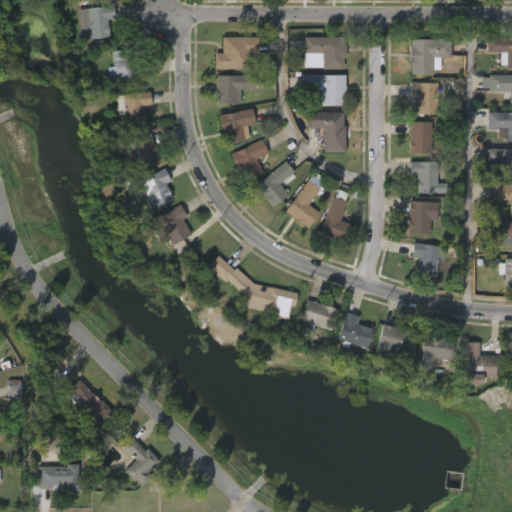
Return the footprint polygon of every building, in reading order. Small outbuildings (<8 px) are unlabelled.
[(105,18),(105,25),(108,25),(109,36),(80,39),(78,8),(113,5),(114,17),(105,18)] [(247,70),(210,69),(211,54),(218,54),(219,37),(256,37),(255,61),(247,61),(247,70)] [(340,38),(341,59),(339,59),(338,70),(318,69),(318,54),(300,53),(300,37),(340,38)] [(511,37),(511,69),(503,69),(503,65),(497,65),(497,53),(484,52),(484,37),(511,37)] [(437,58),(437,75),(407,75),(407,62),(405,62),(406,46),(407,46),(407,40),(447,40),(447,58),(437,58)] [(131,49),(133,65),(141,64),(142,78),(115,81),(114,79),(106,80),(105,66),(112,65),(110,50),(131,49)] [(344,88),(344,105),(321,105),(321,94),(303,94),(304,74),(344,75),(344,88)] [(511,106),(507,106),(507,98),(503,98),(503,93),(484,92),(484,74),(511,74),(511,106)] [(239,103),(215,103),(215,76),(256,76),(256,87),(239,87),(239,103)] [(441,83),(440,96),(436,96),(436,119),(415,118),(416,96),(409,96),(409,82),(441,83)] [(145,108),(147,123),(128,125),(127,115),(119,116),(117,97),(124,96),(123,95),(152,92),(153,107),(145,108)] [(248,139),(223,144),(217,115),(251,108),(254,123),(245,125),(248,139)] [(342,113),(342,125),(345,125),(344,152),(321,152),(322,129),(305,129),(305,112),(342,113)] [(511,113),(511,142),(503,142),(503,130),(485,130),(485,113),(511,113)] [(428,123),(428,128),(430,128),(430,133),(429,133),(429,154),(406,154),(406,122),(428,123)] [(160,161),(138,168),(129,139),(151,132),(160,161)] [(254,158),(261,172),(246,179),(240,164),(235,167),(229,154),(260,139),(266,152),(254,158)] [(511,179),(501,179),(501,174),(492,174),(492,165),(483,164),(483,149),(511,149),(511,179)] [(282,197),(269,207),(252,185),(282,162),(291,174),(277,184),(285,195),(282,197)] [(444,183),(443,195),(413,194),(414,176),(406,176),(407,162),(435,163),(435,183),(444,183)] [(167,183),(174,198),(154,207),(148,193),(140,197),(133,182),(166,167),(172,180),(167,183)] [(315,213),(303,229),(281,212),(304,181),(315,189),(303,204),(315,213)] [(511,185),(511,217),(506,217),(506,200),(488,200),(488,185),(511,185)] [(344,195),(336,218),(349,224),(342,242),(316,232),(322,217),(319,216),(322,208),(325,210),(336,188),(345,191),(344,195)] [(430,234),(408,234),(408,201),(436,201),(435,220),(430,220),(430,234)] [(185,238),(174,245),(157,219),(181,204),(189,216),(184,219),(193,233),(185,238)] [(511,222),(511,251),(505,251),(505,236),(488,236),(488,222),(511,222)] [(443,247),(442,259),(435,259),(433,276),(412,273),(413,260),(415,260),(415,256),(408,255),(410,243),(443,247)] [(223,262),(230,269),(233,267),(250,283),(294,293),(291,305),(288,305),(285,319),(273,316),(274,311),(266,310),(265,312),(243,307),(245,298),(224,279),(221,281),(204,264),(215,254),(223,262)] [(511,288),(501,288),(501,274),(495,274),(496,262),(501,263),(501,258),(511,258),(511,288)] [(333,309),(326,330),(311,325),(308,331),(295,327),(303,299),(333,309)] [(371,329),(365,348),(348,343),(346,349),(341,347),(342,341),(336,338),(344,312),(357,316),(355,324),(371,329)] [(410,331),(404,354),(394,351),(393,356),(373,351),(375,345),(373,344),(379,323),(410,331)] [(453,340),(449,361),(434,358),(431,374),(416,371),(422,335),(453,340)] [(511,341),(511,370),(511,363),(500,363),(500,342),(511,341)] [(478,344),(478,355),(495,356),(495,376),(481,376),(481,383),(467,383),(468,375),(461,375),(461,342),(479,342),(478,344)] [(80,379),(114,410),(105,417),(103,415),(96,422),(76,401),(75,403),(63,389),(69,382),(73,386),(80,379)] [(20,387),(8,386),(7,399),(19,399),(20,387)] [(138,445),(143,451),(146,448),(159,462),(147,474),(150,477),(140,486),(134,480),(133,482),(119,466),(128,457),(118,447),(129,436),(138,445)] [(81,474),(81,491),(65,490),(65,486),(63,486),(63,490),(39,489),(40,466),(69,466),(69,464),(81,464),(81,474)]
